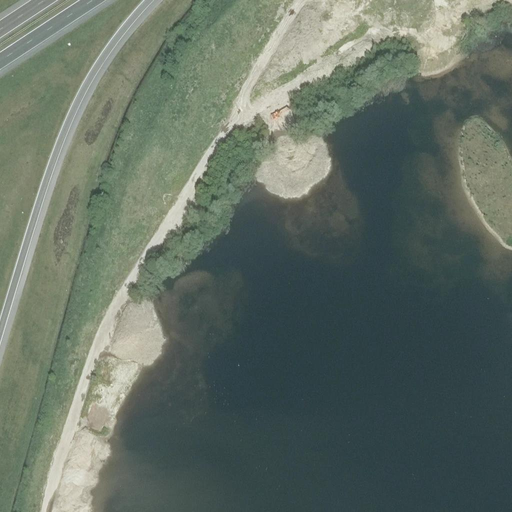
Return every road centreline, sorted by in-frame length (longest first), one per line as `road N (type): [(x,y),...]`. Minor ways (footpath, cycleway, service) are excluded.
road 1 (track): [(46,511),(111,313),(223,133)]
road 2 (motorway): [(0,342),(74,121),(99,69),(154,0)]
